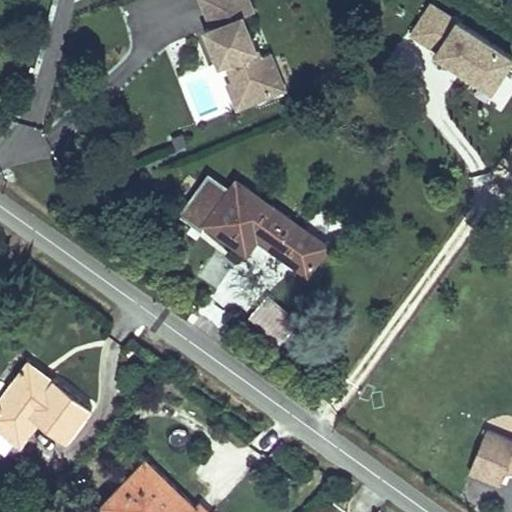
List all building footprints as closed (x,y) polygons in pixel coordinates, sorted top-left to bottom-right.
[(253,101),(283,88),(268,51),(257,56),(241,15),(252,11),(247,0),(199,0),(210,26),(204,29),(216,58),(222,56),(224,62),(232,81),(233,81),(243,77),(253,101)] [(145,3),(122,13),(139,52),(162,42),(145,3)] [(511,57),(431,3),(412,32),(437,50),(436,52),(474,78),(491,89),(511,57)] [(222,56),(216,58),(218,64),(224,62),(222,56)] [(236,108),(253,101),(243,77),(233,81),(232,81),(226,83),(236,108)] [(206,223),(246,251),(257,236),(307,272),(326,245),(236,180),(206,223)] [(272,294),(249,316),(276,344),(299,322),(272,294)] [(0,395),(0,429),(20,445),(39,419),(67,440),(92,407),(27,359),(0,395)] [(511,441),(486,432),(471,472),(504,485),(508,474),(511,473),(511,441)] [(145,459),(139,465),(171,496),(177,490),(145,459)] [(208,511),(198,502),(194,506),(177,490),(171,496),(139,465),(103,503),(111,511),(208,511)]
